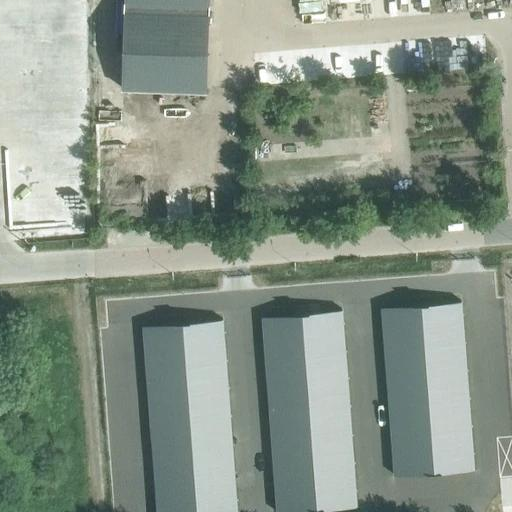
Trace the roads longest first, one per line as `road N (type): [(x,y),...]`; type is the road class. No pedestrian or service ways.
road 1 (unclassified): [(0,272),(511,230)]
road 2 (unknown): [(506,27),(268,38),(243,25),(237,0)]
road 3 (unknown): [(86,511),(93,503),(76,266)]
